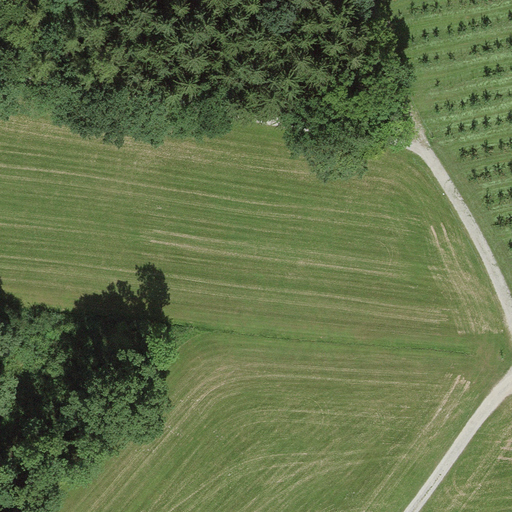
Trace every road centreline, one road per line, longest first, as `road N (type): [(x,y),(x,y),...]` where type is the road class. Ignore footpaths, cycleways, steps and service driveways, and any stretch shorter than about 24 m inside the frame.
road 1 (track): [(0,78),(423,148)]
road 2 (track): [(423,148),(511,311)]
road 3 (track): [(423,148),(382,49),(350,0)]
road 4 (track): [(511,385),(412,511)]
